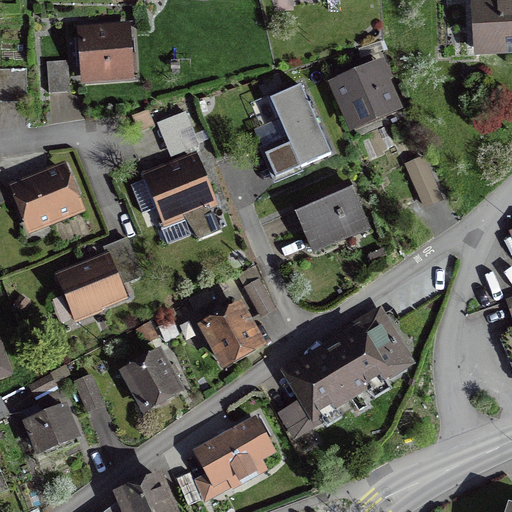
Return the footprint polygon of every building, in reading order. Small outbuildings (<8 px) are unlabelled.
[(511,0),(471,0),(474,57),(511,54),(511,0)] [(131,23),(77,26),(80,84),(134,81),(134,72),(137,72),(136,54),(133,54),(131,23)] [(361,58),(388,50),(385,39),(358,48),(361,58)] [(403,111),(390,80),(393,79),(384,59),(327,83),(349,134),(403,111)] [(70,93),(68,60),(47,62),(49,94),(70,93)] [(0,103),(27,103),(27,69),(0,69),(0,103)] [(317,100),(324,96),(318,84),(311,87),(317,100)] [(286,138),(258,150),(274,185),(304,172),(302,168),(331,156),(301,86),(269,99),(268,96),(250,104),(260,127),(278,120),(286,138)] [(132,116),(138,133),(155,127),(149,110),(132,116)] [(157,124),(171,159),(200,147),(198,145),(210,140),(206,130),(195,135),(185,112),(157,124)] [(218,206),(197,152),(141,174),(144,181),(131,186),(142,214),(156,208),(164,228),(161,229),(167,245),(195,235),(197,241),(222,231),(215,213),(212,214),(211,209),(218,206)] [(422,157),(404,165),(424,210),(444,201),(440,192),(443,190),(431,165),(426,167),(422,157)] [(85,212),(65,162),(8,185),(13,197),(12,198),(23,225),(24,224),(29,235),(85,212)] [(313,255),(352,237),(356,246),(373,238),(370,230),(371,230),(352,189),(295,215),(313,255)] [(59,324),(73,319),(74,322),(128,300),(122,285),(144,277),(128,237),(101,248),(103,254),(54,274),(64,297),(51,303),(59,324)] [(385,254),(383,248),(368,255),(370,261),(385,254)] [(262,280),(255,267),(238,276),(260,319),(276,311),(260,281),(262,280)] [(196,326),(222,372),(268,347),(242,302),(221,313),(208,290),(188,301),(201,324),(196,326)] [(22,311),(30,303),(22,295),(14,303),(22,311)] [(390,390),(385,383),(416,364),(381,306),(355,322),(358,325),(280,373),(298,402),(278,414),(294,441),(323,424),(326,430),(343,420),(337,411),(370,391),(375,399),(390,390)] [(158,327),(165,343),(181,336),(174,320),(158,327)] [(136,330),(145,345),(159,337),(150,322),(136,330)] [(511,332),(500,337),(511,369),(511,332)] [(0,379),(13,375),(0,338),(0,379)] [(130,367),(119,373),(144,416),(154,410),(154,411),(176,399),(175,398),(186,392),(177,376),(180,374),(175,365),(171,367),(161,349),(150,355),(150,354),(129,366),(130,367)] [(105,405),(92,374),(73,382),(86,413),(105,405)] [(57,387),(50,375),(28,386),(35,398),(57,387)] [(0,420),(11,416),(1,397),(0,397),(0,420)] [(81,439),(66,404),(21,423),(36,458),(81,439)] [(231,490),(232,491),(268,473),(263,462),(276,456),(257,418),(192,450),(204,475),(193,481),(203,499),(205,503),(231,490)] [(119,511),(177,511),(161,473),(112,494),(116,504),(119,511)] [(189,473),(175,480),(189,506),(203,499),(193,481),(189,473)]
